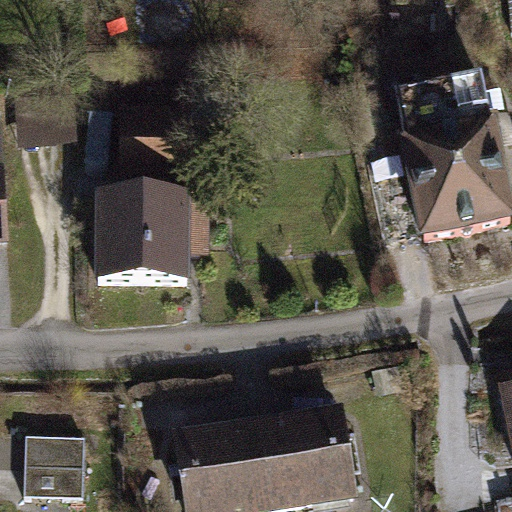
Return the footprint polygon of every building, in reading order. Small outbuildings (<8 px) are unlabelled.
[(511,192),(489,79),(392,98),(422,250),(511,231),(511,192)] [(22,105),(24,149),(88,146),(86,102),(22,105)] [(188,112),(123,112),(123,181),(188,181),(188,112)] [(5,177),(0,177),(0,243),(8,243),(5,177)] [(211,204),(99,204),(99,289),(193,289),(193,262),(211,262),(211,204)] [(350,414),(267,427),(280,511),(347,511),(365,509),(350,414)] [(280,511),(267,427),(182,441),(192,511),(280,511)] [(87,444),(29,443),(28,503),(86,504),(87,444)]
